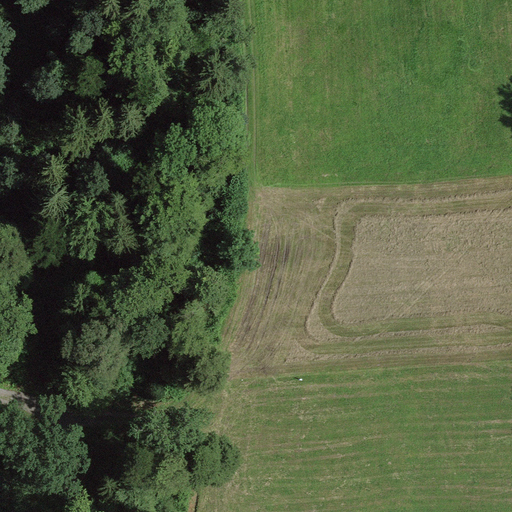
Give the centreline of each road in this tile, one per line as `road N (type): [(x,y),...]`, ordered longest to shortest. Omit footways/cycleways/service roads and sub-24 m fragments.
road 1 (track): [(64,413),(127,420),(171,413),(202,384),(242,275),(248,224),(244,0)]
road 2 (track): [(0,402),(64,413),(79,511)]
